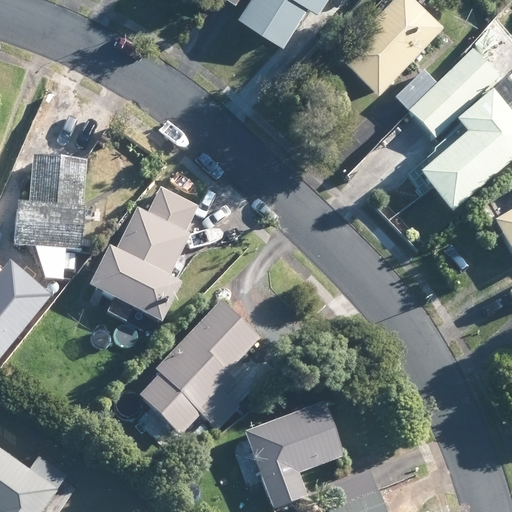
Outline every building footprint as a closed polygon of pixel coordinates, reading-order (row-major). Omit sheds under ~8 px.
[(327,0),(250,0),(243,10),(286,39),(312,3),(321,9),(327,0)] [(446,30),(426,11),(414,0),(399,0),(376,25),(344,59),(383,97),(402,77),(409,70),(442,35),(445,32),(446,30)] [(437,139),(501,77),(475,50),(440,84),(427,70),(397,98),(410,110),(412,113),(437,139)] [(343,79),(318,58),(307,70),(332,92),(343,79)] [(456,212),(511,164),(511,110),(496,91),(460,122),(470,133),(423,174),(456,212)] [(88,229),(89,218),(90,207),(86,207),(90,161),(38,157),(34,203),(22,202),(21,214),(18,245),(53,248),(51,270),(48,269),(47,278),(63,279),(67,280),(70,249),(86,250),(88,229)] [(201,207),(198,206),(164,187),(151,213),(142,208),(120,250),(114,246),(93,285),(98,287),(106,292),(118,298),(165,323),(186,283),(179,279),(172,276),(193,235),(187,232),(201,207)] [(511,213),(497,222),(511,245),(511,213)] [(265,339),(233,309),(225,302),(220,307),(204,324),(160,370),(165,374),(145,396),(185,434),(204,414),(215,424),(220,429),(242,406),(228,393),(240,380),(233,372),(250,355),(265,339)] [(311,498),(309,492),(302,474),(349,456),(329,403),(249,432),(267,481),(277,510),(307,499),(311,498)] [(0,511),(45,511),(61,490),(0,448),(0,511)] [(389,511),(382,492),(381,489),(375,472),(338,485),(344,504),(346,507),(333,511),(389,511)]
